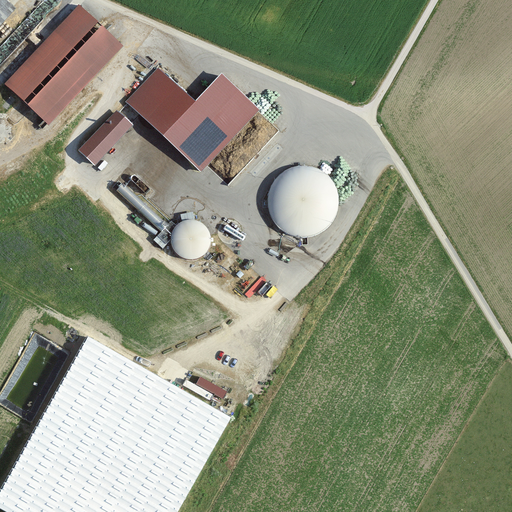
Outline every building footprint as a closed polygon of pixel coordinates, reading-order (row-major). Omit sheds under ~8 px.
[(4,0),(0,0),(0,21),(11,10),(3,2),(4,0)] [(0,87),(41,128),(120,49),(76,7),(0,83),(0,87)] [(262,107),(224,74),(199,101),(159,65),(127,102),(205,171),(262,107)] [(80,149),(98,166),(136,125),(118,109),(80,149)] [(0,145),(6,144),(11,140),(14,135),(15,129),(13,123),(9,118),(4,115),(0,114),(0,145)] [(324,200),(317,200),(317,169),(275,169),(274,232),(324,232),(324,200)] [(209,256),(210,222),(179,221),(178,255),(209,256)] [(165,394),(172,382),(92,335),(59,392),(72,399),(73,396),(84,402),(96,382),(102,385),(106,378),(115,384),(113,388),(120,391),(125,383),(147,395),(152,386),(165,394)] [(226,396),(229,387),(200,377),(197,385),(226,396)] [(211,461),(234,416),(194,395),(187,408),(191,410),(186,419),(190,421),(188,424),(194,427),(189,436),(199,441),(193,452),(211,461)] [(27,449),(0,499),(0,505),(13,511),(33,511),(34,511),(27,508),(35,492),(39,484),(39,483),(46,468),(35,462),(39,455),(27,449)]
